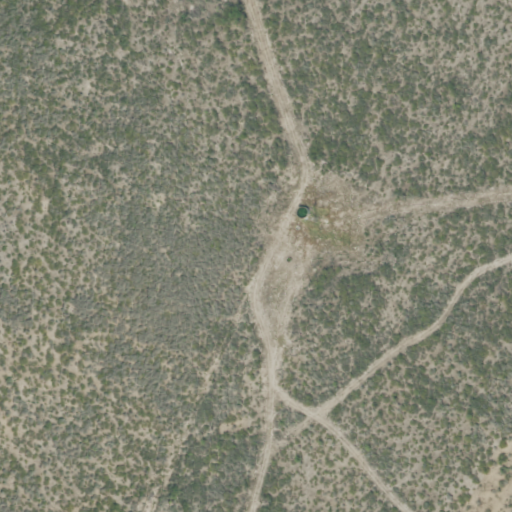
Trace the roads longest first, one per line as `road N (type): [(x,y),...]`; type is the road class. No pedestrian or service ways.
road 1 (residential): [(408,511),(333,426),(292,400),(287,350),(314,248)]
road 2 (track): [(328,423),(329,388),(378,373),(511,260)]
